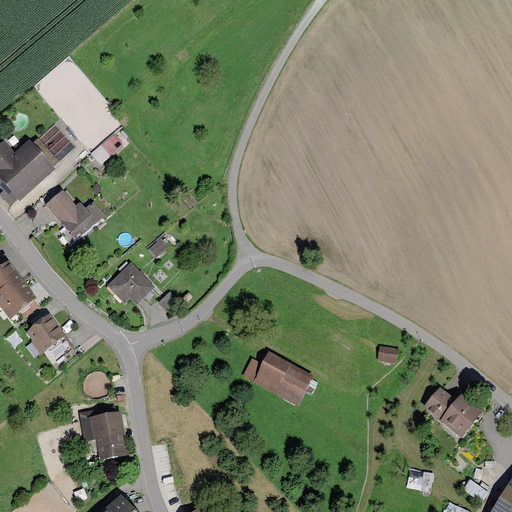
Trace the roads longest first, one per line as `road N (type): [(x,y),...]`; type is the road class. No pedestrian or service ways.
road 1 (residential): [(511,404),(396,320),(269,260),(249,262),(183,324),(124,346)]
road 2 (track): [(322,0),(270,80),(235,166),(234,212),(249,262)]
road 3 (residential): [(124,346),(64,294),(0,216)]
road 4 (residential): [(124,346),(161,511)]
